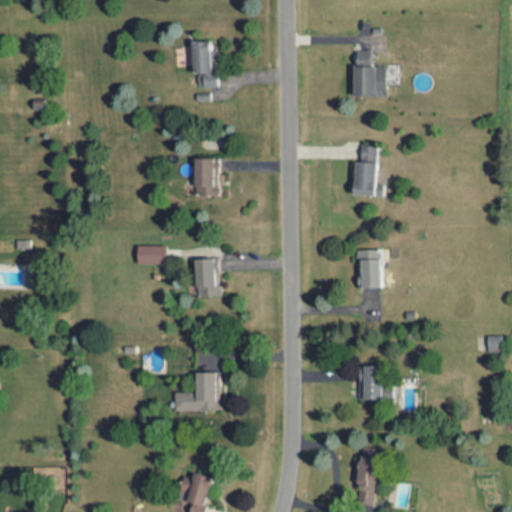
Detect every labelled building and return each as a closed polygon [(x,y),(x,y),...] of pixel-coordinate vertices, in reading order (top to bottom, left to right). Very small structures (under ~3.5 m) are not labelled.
[(216,87),(215,40),(194,41),(195,88),(216,87)] [(386,96),(387,66),(372,66),(372,50),(356,50),(355,95),(386,96)] [(355,194),(383,195),(384,184),(376,184),(378,146),(362,145),(361,161),(356,160),(355,194)] [(196,195),(219,195),(219,157),(196,157),(196,195)] [(167,246),(138,245),(138,262),(166,263),(167,246)] [(360,288),(382,287),(381,248),(357,249),(357,258),(359,258),(360,288)] [(198,296),(220,295),(218,257),(196,258),(198,296)] [(487,351),(502,351),(501,335),(487,335),(487,351)] [(385,399),(385,392),(382,392),(383,365),(360,365),(359,399),(385,399)] [(198,371),(197,392),(175,391),(175,409),(220,410),(221,372),(198,371)] [(357,503),(376,505),(381,447),(362,446),(357,503)] [(204,511),(215,477),(194,471),(192,478),(184,475),(177,497),(194,502),(190,511),(204,511)]
